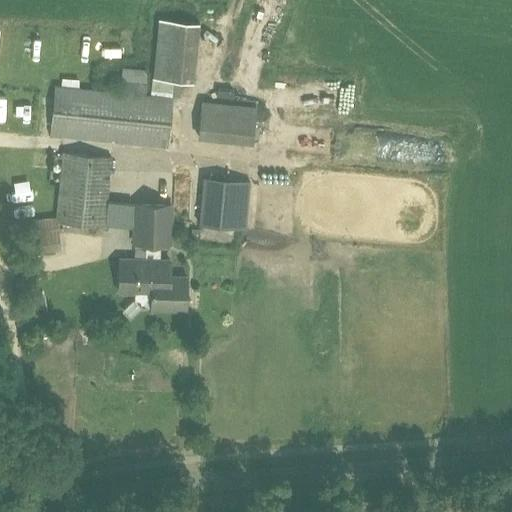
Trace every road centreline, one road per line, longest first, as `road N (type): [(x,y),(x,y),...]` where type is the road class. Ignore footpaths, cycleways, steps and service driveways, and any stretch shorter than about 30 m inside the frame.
road 1 (unclassified): [(511,463),(180,484),(49,511)]
road 2 (track): [(31,491),(0,284)]
